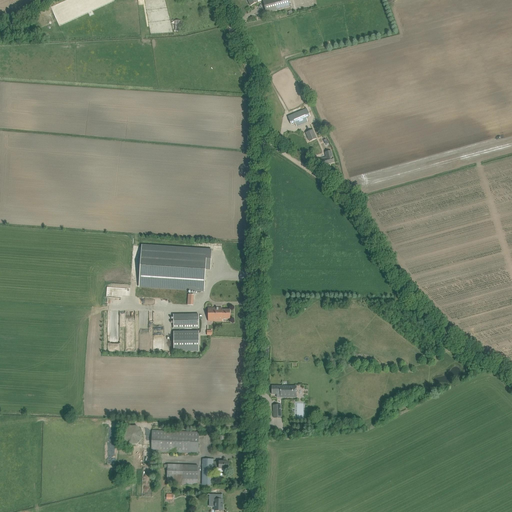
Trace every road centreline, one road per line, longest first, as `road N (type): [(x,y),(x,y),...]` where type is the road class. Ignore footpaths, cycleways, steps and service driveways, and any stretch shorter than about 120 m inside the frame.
road 1 (tertiary): [(255,511),(261,91),(221,0)]
road 2 (track): [(262,140),(339,190),(404,288),(453,338),(511,378)]
